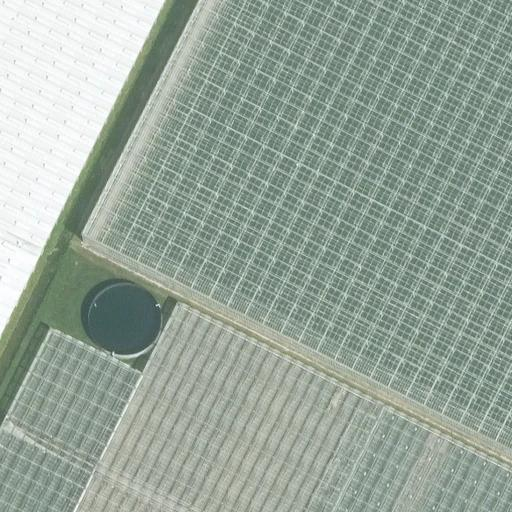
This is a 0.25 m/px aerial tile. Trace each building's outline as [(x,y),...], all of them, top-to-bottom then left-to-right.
[(164,0),(0,0),(0,235),(39,255),(164,0)] [(511,0),(205,0),(83,244),(511,460),(511,0)] [(0,334),(39,255),(0,235),(0,334)] [(157,324),(157,319),(155,313),(150,305),(146,301),(141,297),(137,296),(130,294),(123,295),(118,296),(112,298),(108,302),(104,306),(101,311),(99,318),(98,323),(98,328),(100,335),(102,340),(106,344),(110,348),(115,351),(121,353),(126,353),(134,353),(139,351),(144,349),(149,344),(153,340),(155,335),(156,330),(157,324)] [(0,432),(0,511),(511,511),(511,473),(177,306),(141,378),(50,333),(0,432)]
